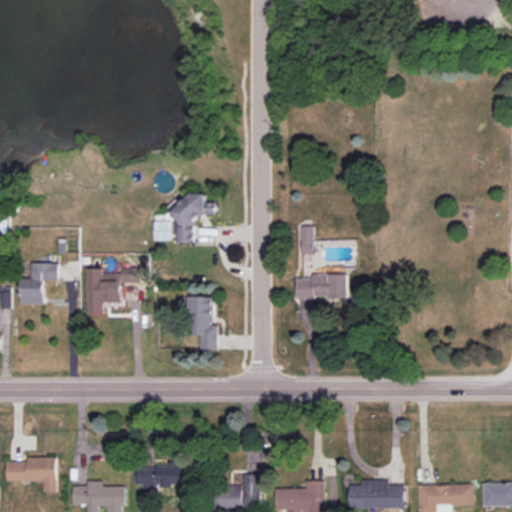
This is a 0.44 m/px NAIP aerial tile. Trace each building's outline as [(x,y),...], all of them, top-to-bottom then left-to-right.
[(179,243),(196,242),(196,216),(217,216),(217,202),(207,202),(207,196),(178,196),(179,243)] [(316,253),(316,226),(303,226),(303,254),(316,253)] [(60,263),(34,262),(33,278),(22,278),(22,303),(46,304),(46,279),(60,279),(60,263)] [(141,266),(123,267),(124,282),(142,282),(141,266)] [(123,302),(122,272),(105,273),(105,268),(88,268),(89,313),(105,313),(105,302),(123,302)] [(350,273),(313,274),(313,278),(298,278),(298,297),(350,297),(350,273)] [(13,287),(1,287),(2,308),(13,308),(13,287)] [(219,348),(219,324),(215,324),(215,296),(190,296),(190,334),(202,334),(202,348),(219,348)] [(58,457),(28,457),(28,461),(8,461),(8,481),(45,481),(45,491),(58,491),(58,457)] [(138,465),(138,484),(144,484),(144,493),(157,492),(157,486),(187,485),(187,464),(138,465)] [(263,473),(245,473),(245,485),(220,485),(220,508),(263,508),(263,473)] [(351,507),(407,508),(407,485),(390,485),(391,479),(364,479),(364,485),(351,485),(351,507)] [(74,504),(89,504),(88,511),(99,511),(100,505),(108,505),(108,511),(123,511),(123,506),(126,506),(126,486),(104,486),(104,480),(88,480),(88,485),(74,485),(74,504)] [(326,511),(326,480),(307,480),(307,488),(277,488),(277,509),(293,509),(293,511),(326,511)] [(511,482),(484,483),(485,506),(511,504),(511,482)] [(476,505),(475,483),(420,484),(419,511),(453,511),(453,505),(476,505)]
